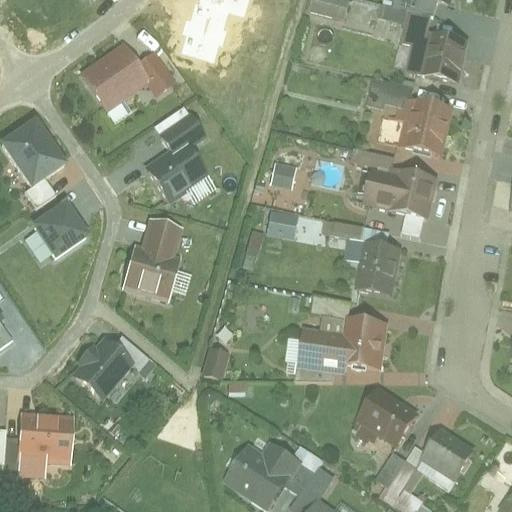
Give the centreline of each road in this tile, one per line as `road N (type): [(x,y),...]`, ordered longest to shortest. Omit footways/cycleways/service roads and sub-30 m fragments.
road 1 (residential): [(511,423),(460,366),(468,255),(511,31)]
road 2 (residential): [(26,85),(96,181),(110,226),(92,309),(62,353),(34,378),(0,387)]
road 3 (residential): [(26,85),(138,0)]
